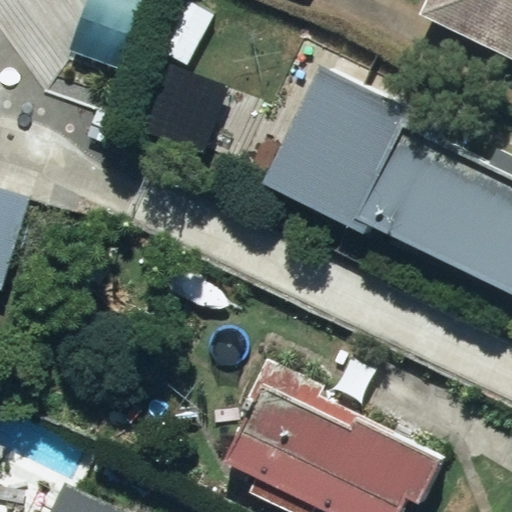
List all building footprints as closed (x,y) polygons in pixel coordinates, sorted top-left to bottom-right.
[(511,0),(444,0),(439,11),(511,44),(511,0)] [(433,105),(333,60),(280,175),(371,217),(377,204),(511,266),(511,168),(423,128),(433,105)] [(0,326),(42,189),(0,176),(0,124),(0,123),(0,326)] [(463,449),(288,363),(246,451),(271,464),(260,485),(315,511),(318,511),(327,495),(361,511),(414,511),(428,485),(443,492),(463,449)] [(10,511),(0,507),(0,511),(153,511),(84,478),(66,511),(10,511)]
